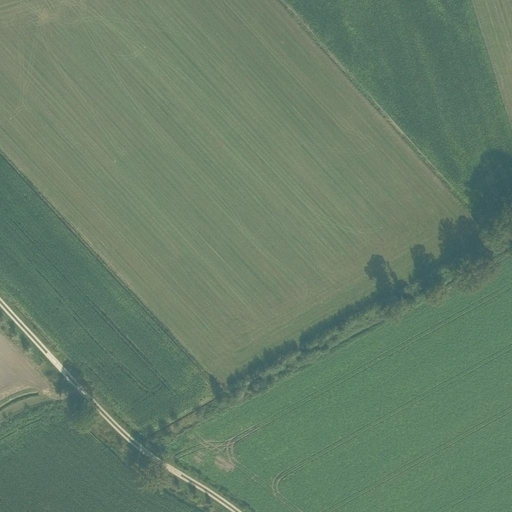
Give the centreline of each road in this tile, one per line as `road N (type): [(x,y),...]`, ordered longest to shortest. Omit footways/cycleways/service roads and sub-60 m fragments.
road 1 (track): [(84,392),(137,446),(234,511)]
road 2 (track): [(0,300),(84,392)]
